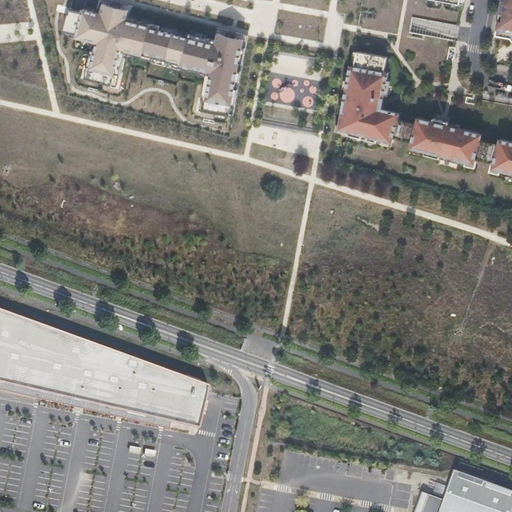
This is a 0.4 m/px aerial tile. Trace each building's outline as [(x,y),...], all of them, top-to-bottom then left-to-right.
[(129,3),(112,0),(101,0),(99,8),(67,2),(61,29),(92,41),(85,72),(115,79),(123,46),(206,68),(201,95),(231,102),(244,33),(218,29),(216,37),(127,15),(129,3)] [(511,0),(502,0),(495,36),(511,39),(511,40),(511,0)] [(420,33),(422,19),(412,18),(410,32),(420,33)] [(357,52),(356,58),(354,67),(350,66),(347,81),(344,80),(342,89),(346,89),(343,106),(339,105),(338,113),(341,114),(338,130),(348,132),(347,135),(376,143),(377,140),(392,143),(393,138),(398,119),(399,117),(399,114),(381,109),(388,73),(384,72),(387,58),(357,52)] [(411,142),(410,148),(425,152),(424,155),(453,162),(454,159),(465,162),(464,165),(475,168),(476,165),(474,164),(475,159),(480,140),(482,135),(459,129),(448,126),(449,123),(433,119),(432,122),(417,118),(416,123),(411,142)] [(393,138),(411,142),(416,123),(398,119),(393,138)] [(493,164),(491,164),(489,172),(500,174),(501,171),(511,173),(511,177),(511,142),(499,139),(498,144),(493,164)] [(498,144),(480,140),(475,159),(491,164),(493,164),(498,144)] [(61,332),(0,310),(0,383),(43,393),(124,412),(170,423),(203,430),(211,395),(212,386),(138,359),(61,332)] [(0,391),(168,430),(170,423),(124,412),(43,393),(0,383),(0,391)] [(511,511),(511,491),(454,471),(443,500),(421,492),(414,511),(511,511)]
